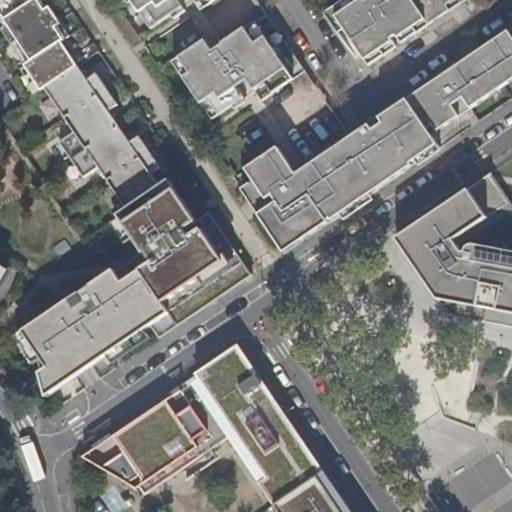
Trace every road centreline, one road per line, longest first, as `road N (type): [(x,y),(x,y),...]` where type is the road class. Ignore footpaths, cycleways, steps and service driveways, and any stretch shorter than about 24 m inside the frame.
road 1 (unknown): [(288,291),(89,0)]
road 2 (residential): [(258,311),(511,140)]
road 3 (residential): [(32,459),(258,311)]
road 4 (residential): [(392,511),(258,311)]
